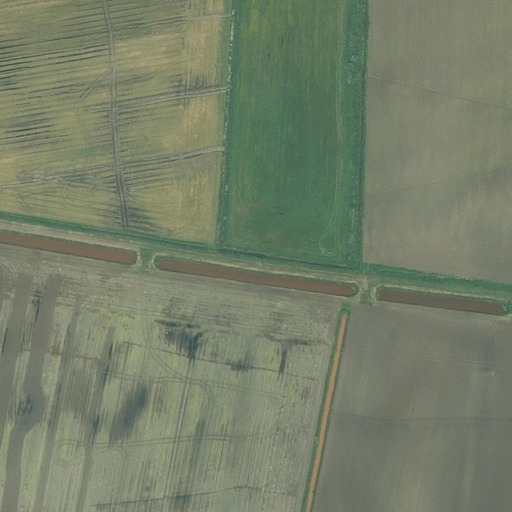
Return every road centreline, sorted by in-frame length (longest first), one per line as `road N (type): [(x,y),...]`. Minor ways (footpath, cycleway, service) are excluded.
road 1 (track): [(0,223),(511,296)]
road 2 (track): [(354,0),(352,132),(364,303)]
